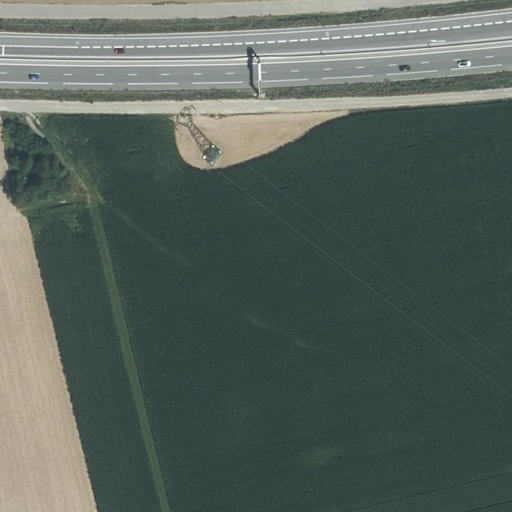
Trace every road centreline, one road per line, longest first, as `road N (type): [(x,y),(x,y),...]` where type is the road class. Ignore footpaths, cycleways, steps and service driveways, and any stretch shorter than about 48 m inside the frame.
road 1 (trunk): [(511,28),(231,49),(0,51)]
road 2 (trunk): [(0,72),(263,71),(511,54)]
road 3 (track): [(0,105),(227,109),(511,93)]
road 4 (track): [(17,106),(95,207),(164,511)]
road 5 (track): [(370,0),(0,9)]
